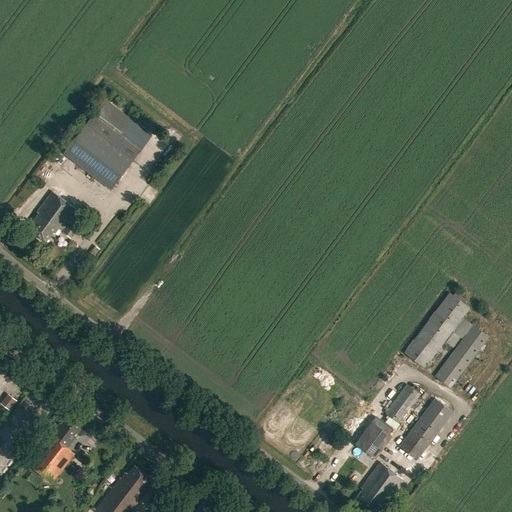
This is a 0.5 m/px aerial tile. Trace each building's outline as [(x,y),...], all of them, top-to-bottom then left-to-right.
[(62,154),(110,190),(133,160),(85,124),(62,154)] [(34,222),(29,229),(45,242),(52,232),(54,234),(58,229),(70,238),(78,228),(69,221),(72,218),(70,216),(75,209),(52,192),(37,212),(38,213),(33,221),(34,222)] [(94,255),(99,248),(94,245),(88,253),(91,256),(93,254),(94,255)] [(453,347),(460,337),(462,339),(435,376),(450,387),(488,337),(462,317),(469,308),(466,305),(468,302),(455,291),(452,295),(449,293),(404,352),(424,368),(451,331),(453,332),(445,342),(453,347)] [(391,436),(399,424),(398,423),(420,394),(406,384),(384,413),(389,416),(380,428),(371,421),(354,443),(374,459),(391,436)] [(16,400),(8,394),(1,404),(9,410),(16,400)] [(398,446),(416,459),(452,411),(434,398),(398,446)] [(82,424),(68,413),(28,463),(51,482),(74,453),(67,447),(78,433),(76,432),(82,424)] [(362,489),(354,500),(370,511),(376,503),(381,507),(402,479),(380,462),(360,488),(362,489)] [(113,487),(95,510),(97,511),(129,511),(147,489),(144,486),(150,477),(134,465),(127,473),(125,472),(113,487)]
